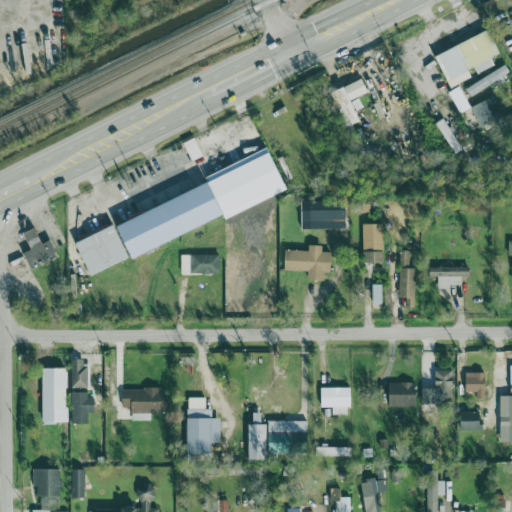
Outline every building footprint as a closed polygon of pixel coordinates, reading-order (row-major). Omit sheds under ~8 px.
[(436,55),(450,88),(475,77),(474,75),(494,66),(491,58),(499,54),(490,31),(436,55)] [(340,103),(368,94),(364,80),(336,90),(340,103)] [(502,117),(494,97),(471,106),(479,127),(502,117)] [(436,125),(457,154),(463,149),(443,120),(436,125)] [(288,192),(264,134),(234,147),(240,161),(234,163),(229,151),(201,163),(210,186),(119,224),(133,257),(226,218),(288,192)] [(203,157),(195,138),(184,143),(192,162),(203,157)] [(310,229),(347,229),(347,201),(309,202),(310,229)] [(364,263),(384,262),(383,224),(363,224),(364,263)] [(76,243),(92,276),(131,258),(115,225),(76,243)] [(25,234),(32,250),(24,254),(31,269),(58,256),(51,241),(44,244),(36,229),(25,234)] [(309,251),(285,250),(285,270),(308,271),(308,280),(325,281),(325,272),(331,273),(332,252),(322,252),(322,246),(309,245),(309,251)] [(416,307),(415,269),(410,269),(410,251),(399,251),(400,298),(406,298),(407,307),(416,307)] [(220,254),(181,255),(181,274),(220,274),(220,254)] [(438,277),(438,288),(451,289),(451,283),(462,284),(463,277),(470,277),(470,268),(430,267),(430,277),(438,277)] [(382,304),(382,285),(372,284),(372,304),(382,304)] [(88,389),(87,360),(71,360),(72,389),(88,389)] [(43,369),(43,424),(68,424),(68,369),(43,369)] [(435,406),(453,406),(454,371),(435,370),(435,406)] [(476,393),(476,400),(486,399),(485,373),(466,373),(466,393),(476,393)] [(417,408),(418,383),(389,382),(388,407),(417,408)] [(132,421),(151,421),(151,414),(168,413),(168,388),(122,389),(123,408),(132,407),(132,421)] [(350,388),(321,388),(322,408),(333,408),(333,415),(351,415),(350,388)] [(89,412),(94,412),(95,395),(72,394),(72,424),(89,425),(89,412)] [(221,443),(221,419),(212,418),(213,409),(206,409),(206,398),(188,398),(188,460),(212,460),(212,443),(221,443)] [(250,460),(268,460),(267,424),(262,424),(262,413),(253,414),(253,424),(249,424),(250,460)] [(462,431),(482,430),(482,413),(462,413),(462,431)] [(308,421),(269,421),(270,452),(308,452),(308,421)] [(320,457),(349,456),(349,447),(319,448),(320,457)] [(59,470),(34,470),(34,487),(37,487),(37,498),(41,498),(41,510),(33,510),(32,511),(50,511),(50,509),(59,510),(59,470)] [(85,498),(85,470),(72,470),(71,498),(85,498)] [(366,481),(370,511),(380,511),(378,493),(387,491),(385,478),(366,481)] [(437,511),(438,496),(445,496),(444,481),(426,481),(426,511),(437,511)] [(97,511),(96,511),(159,511),(159,509),(152,508),(149,501),(155,500),(155,493),(152,483),(149,483),(137,487),(137,494),(141,507),(141,508),(125,507),(123,508),(116,510),(101,510),(97,511)] [(350,511),(351,497),(341,497),(341,489),(330,489),(330,502),(336,502),(336,511),(350,511)]
